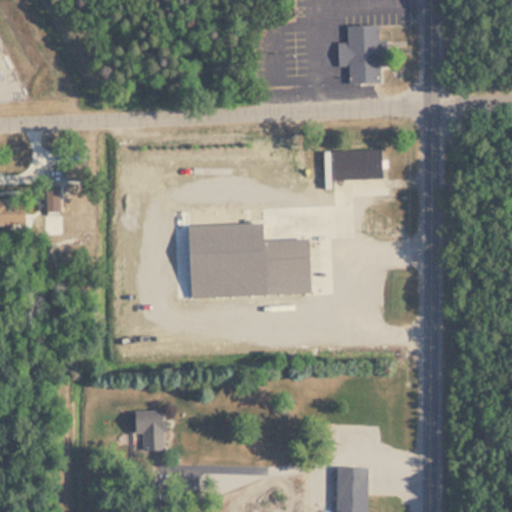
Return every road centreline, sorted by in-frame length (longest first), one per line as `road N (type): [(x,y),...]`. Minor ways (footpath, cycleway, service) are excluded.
road 1 (residential): [(511,101),(0,121)]
road 2 (secondary): [(429,511),(427,0)]
